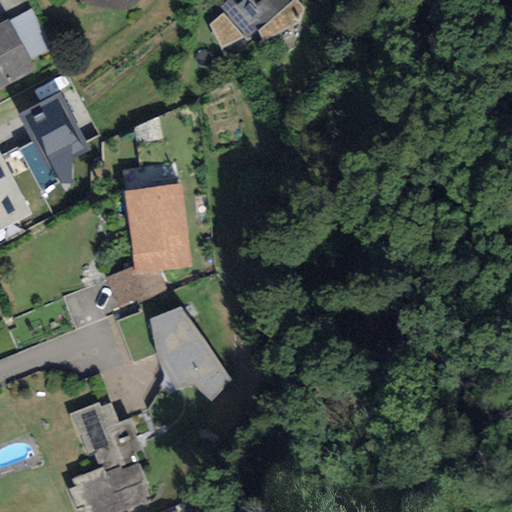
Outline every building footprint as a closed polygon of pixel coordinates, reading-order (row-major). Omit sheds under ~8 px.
[(79,0),(81,4),(126,11),(139,0),(79,0)] [(243,37),(246,40),(290,0),(227,0),(218,9),(223,14),(243,37)] [(32,9),(9,22),(30,60),(53,48),(32,9)] [(221,47),(243,37),(223,14),(209,25),(221,47)] [(9,22),(0,26),(0,87),(35,70),(30,60),(9,22)] [(60,92),(20,114),(57,184),(72,184),(72,160),(89,151),(60,92)] [(0,154),(0,231),(32,215),(0,154)] [(192,265),(181,183),(123,191),(134,267),(135,273),(158,270),(192,265)] [(165,291),(158,270),(135,273),(134,267),(105,277),(120,310),(165,291)] [(179,307),(149,319),(158,357),(174,389),(193,383),(211,402),(232,381),(179,307)] [(99,403),(69,414),(85,455),(93,452),(100,469),(71,480),(75,489),(69,491),(76,510),(84,507),(85,511),(145,511),(156,508),(138,463),(146,460),(130,419),(118,424),(110,403),(101,407),(99,403)]
